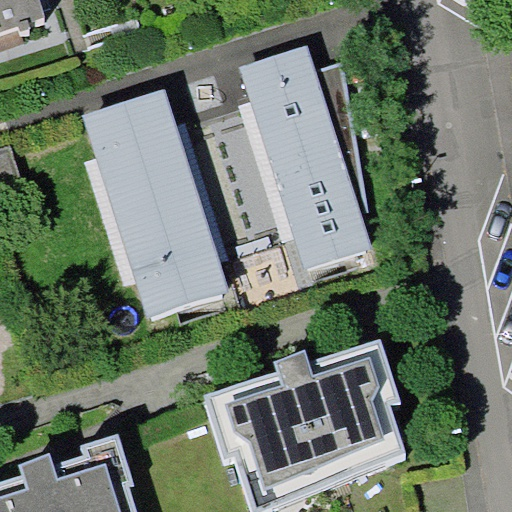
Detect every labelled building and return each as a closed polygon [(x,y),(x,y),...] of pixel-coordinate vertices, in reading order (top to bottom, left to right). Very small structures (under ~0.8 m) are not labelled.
[(0,0),(0,40),(43,26),(34,0),(0,0)] [(366,219),(340,69),(309,79),(301,56),(243,75),(308,274),(366,255),(355,222),(366,219)] [(157,104),(87,126),(151,325),(222,303),(157,104)] [(8,153),(0,155),(0,204),(22,197),(8,153)] [(223,459),(228,458),(248,511),(287,511),(408,464),(387,397),(392,395),(376,344),(338,356),(341,366),(319,374),(314,357),(282,367),(287,383),(207,409),(223,459)] [(0,511),(139,511),(137,502),(141,501),(120,439),(73,455),(76,465),(61,471),(56,455),(20,467),(25,483),(0,492),(0,511)]
